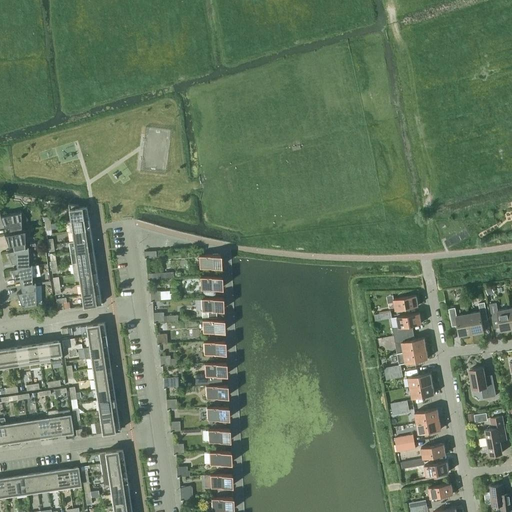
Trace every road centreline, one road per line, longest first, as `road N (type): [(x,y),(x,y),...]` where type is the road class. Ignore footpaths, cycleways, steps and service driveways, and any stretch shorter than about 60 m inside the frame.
road 1 (residential): [(0,456),(159,432)]
road 2 (residential): [(3,326),(140,303)]
road 3 (unclassified): [(159,432),(140,303)]
road 4 (residential): [(464,473),(441,352)]
